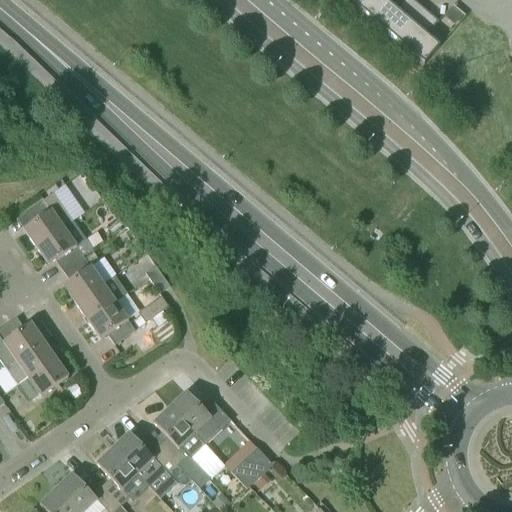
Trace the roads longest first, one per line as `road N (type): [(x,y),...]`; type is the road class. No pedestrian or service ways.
road 1 (tertiary): [(473,413),(0,6)]
road 2 (tertiary): [(218,0),(464,216),(511,285)]
road 3 (tertiary): [(511,232),(407,117),(266,0)]
road 4 (residential): [(289,460),(193,367),(109,399)]
road 5 (residential): [(109,399),(44,309),(0,268)]
road 6 (residential): [(109,399),(0,480)]
